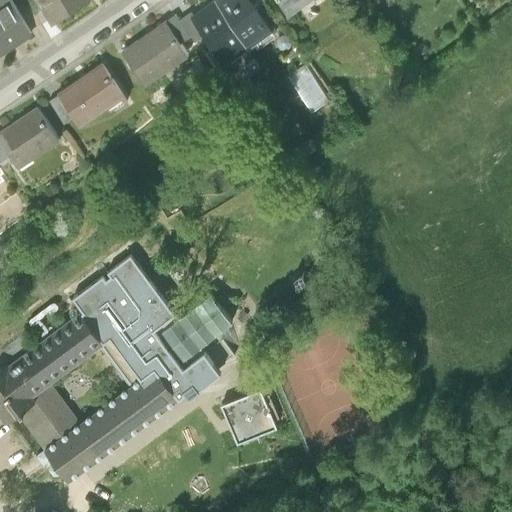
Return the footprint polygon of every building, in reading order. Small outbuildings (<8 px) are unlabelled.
[(19,8),(13,0),(0,0),(0,54),(35,32),(33,29),(19,8)] [(41,23),(52,16),(40,0),(25,0),(28,3),(41,23)] [(85,0),(40,0),(52,16),(55,21),(85,0)] [(223,58),(248,41),(219,0),(205,0),(190,11),(204,30),(223,58)] [(219,0),(248,41),(252,47),(275,31),(253,0),(219,0)] [(281,0),(288,10),(301,0),(281,0)] [(33,29),(41,23),(28,3),(19,8),(33,29)] [(204,30),(190,11),(188,9),(179,15),(190,30),(195,37),(204,30)] [(166,17),(180,37),(190,30),(179,15),(176,10),(166,17)] [(166,17),(164,15),(120,45),(144,80),(188,50),(180,37),(166,17)] [(124,90),(101,57),(56,87),(58,90),(72,111),(79,120),(124,90)] [(307,61),(289,72),(312,108),(330,97),(307,61)] [(72,111),(58,90),(49,96),(63,117),(72,111)] [(59,135),(37,101),(0,125),(0,138),(9,152),(17,164),(59,135)] [(327,134),(321,125),(312,130),(318,139),(327,134)] [(0,158),(9,152),(0,138),(0,158)] [(84,310),(83,311),(82,310),(11,365),(9,364),(0,370),(0,413),(7,423),(20,413),(47,447),(45,449),(37,456),(41,461),(45,466),(53,459),(50,465),(55,471),(62,470),(70,480),(187,391),(190,395),(200,388),(197,384),(199,382),(219,367),(202,344),(219,331),(233,321),(212,292),(180,316),(131,252),(74,296),(84,310)] [(236,354),(219,331),(202,344),(219,367),(236,354)] [(222,371),(219,367),(199,382),(197,384),(200,388),(203,386),(222,371)] [(261,388),(221,405),(238,444),(278,428),(275,420),(280,418),(269,394),(264,396),(261,388)]
